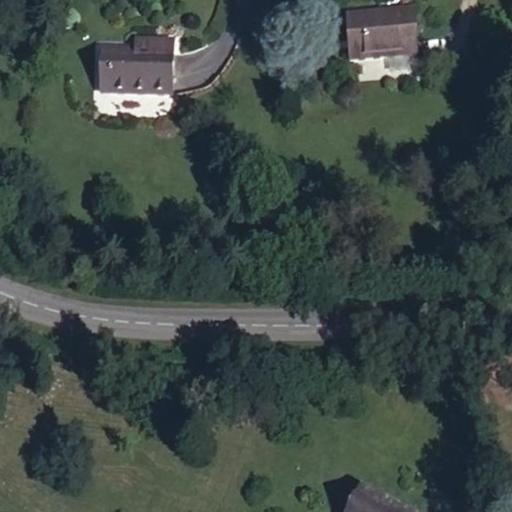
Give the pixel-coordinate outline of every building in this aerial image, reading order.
[(418,55),(415,13),(347,18),(349,60),(418,55)] [(151,53),(151,43),(136,42),(136,52),(151,53)] [(172,97),(173,44),(151,43),(151,53),(136,52),(110,52),(108,95),(172,97)] [(100,94),(108,95),(110,52),(102,52),(100,94)] [(400,511),(361,491),(349,511),(400,511)]
